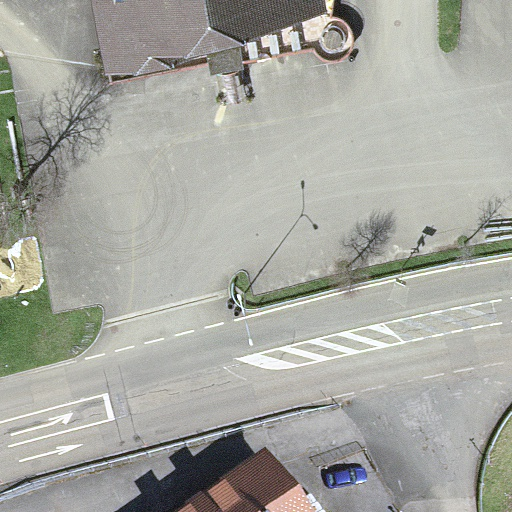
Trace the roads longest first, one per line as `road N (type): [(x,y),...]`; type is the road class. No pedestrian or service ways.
road 1 (residential): [(129,207),(419,145)]
road 2 (primary): [(175,388),(396,329)]
road 3 (unclassified): [(129,207),(44,71),(0,20)]
road 4 (unclassified): [(396,329),(446,511)]
road 5 (residential): [(175,388),(129,207)]
road 6 (primary): [(0,434),(175,388)]
road 7 (residential): [(415,0),(419,145)]
road 8 (unknown): [(175,388),(211,506)]
